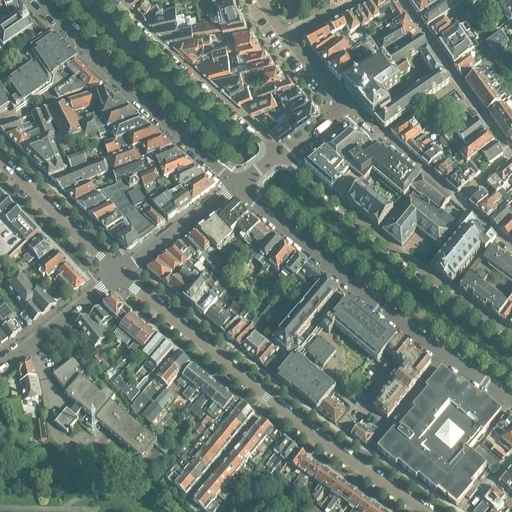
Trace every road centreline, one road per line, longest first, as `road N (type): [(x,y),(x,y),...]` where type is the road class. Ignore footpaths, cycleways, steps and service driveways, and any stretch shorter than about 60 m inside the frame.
road 1 (residential): [(424,511),(118,275)]
road 2 (tertiary): [(511,400),(364,293),(236,186)]
road 3 (residential): [(284,154),(403,257),(511,336)]
road 4 (residential): [(236,186),(39,0)]
road 5 (residential): [(125,0),(284,154)]
road 6 (residential): [(396,0),(509,153)]
road 7 (residential): [(0,163),(118,275)]
road 8 (tertiary): [(0,369),(118,275)]
road 9 (tertiary): [(118,275),(236,186)]
road 10 (residential): [(457,200),(344,105)]
